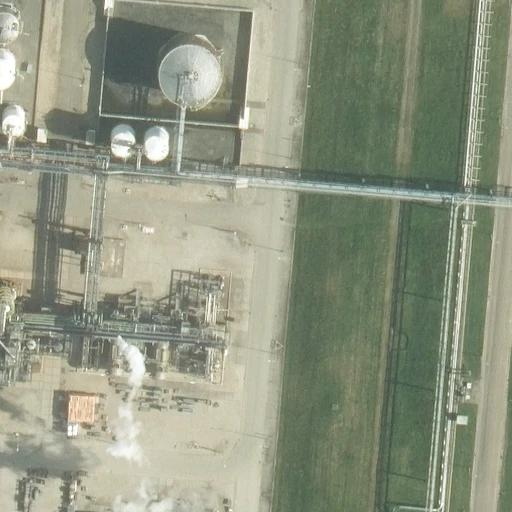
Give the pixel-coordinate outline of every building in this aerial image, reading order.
[(0,28),(23,29),(23,3),(0,2),(0,28)] [(232,45),(184,25),(163,74),(212,94),(232,45)] [(20,45),(0,46),(0,75),(21,75),(20,45)] [(166,107),(177,113),(188,95),(177,89),(166,107)] [(0,370),(13,371),(18,306),(0,304),(0,370)] [(77,375),(201,386),(205,325),(82,315),(77,375)]
